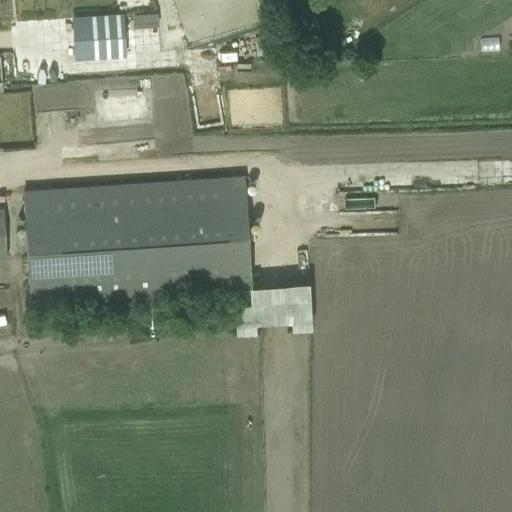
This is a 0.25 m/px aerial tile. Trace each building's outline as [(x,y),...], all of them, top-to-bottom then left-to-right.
[(177,44),(177,10),(155,10),(155,44),(177,44)] [(511,18),(504,17),(480,29),(485,40),(504,29),(511,30),(511,18)] [(9,52),(11,79),(70,77),(68,49),(9,52)] [(237,84),(212,88),(218,128),(244,124),(237,84)] [(140,125),(140,107),(118,107),(118,125),(140,125)] [(55,111),(56,134),(77,133),(76,111),(55,111)] [(29,298),(251,284),(243,166),(22,180),(29,298)] [(471,172),(452,172),(452,186),(471,186),(471,172)] [(335,274),(274,276),(275,294),(260,295),(262,333),(288,332),(287,321),(315,320),(315,326),(337,325),(335,274)] [(9,327),(28,327),(28,312),(9,312),(9,327)]
